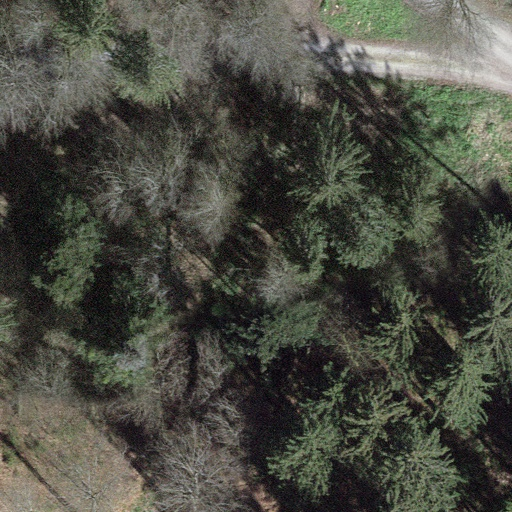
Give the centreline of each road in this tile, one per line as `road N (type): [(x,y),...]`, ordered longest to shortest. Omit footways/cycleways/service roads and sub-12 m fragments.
road 1 (track): [(156,511),(351,0)]
road 2 (track): [(252,0),(199,25),(0,55)]
